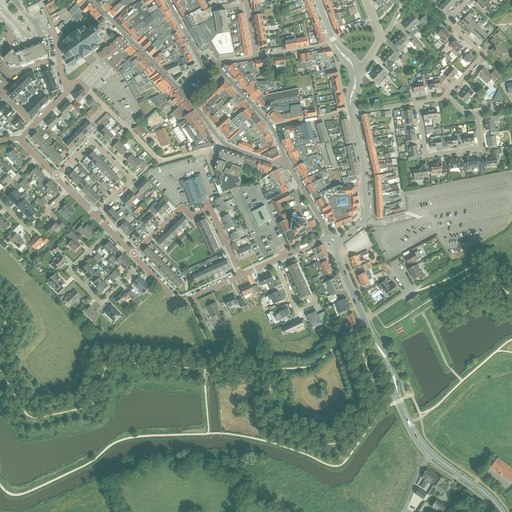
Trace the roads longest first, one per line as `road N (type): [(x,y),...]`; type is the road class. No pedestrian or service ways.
road 1 (residential): [(132,253),(179,209),(191,217),(207,209),(241,275)]
road 2 (residential): [(212,149),(163,162),(75,83)]
road 3 (residential): [(141,264),(101,304),(69,270),(109,230)]
road 4 (residential): [(95,216),(130,179),(91,141),(55,176)]
road 5 (secondary): [(501,511),(422,444),(399,400)]
road 6 (residential): [(478,112),(479,148),(426,155),(418,103)]
road 7 (secondary): [(339,242),(366,216),(352,113)]
road 8 (residential): [(445,95),(479,57),(449,23),(466,0)]
road 9 (residential): [(241,275),(180,302),(141,264)]
